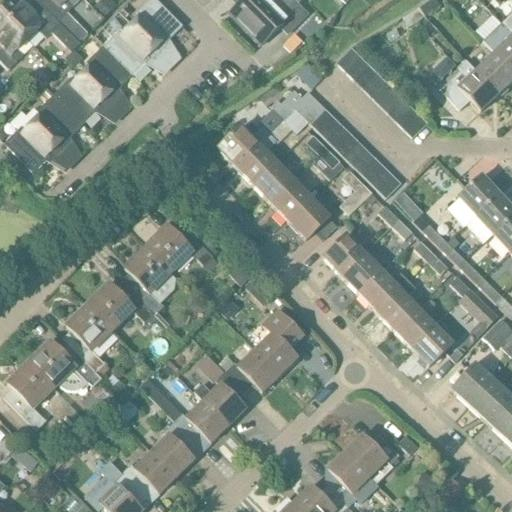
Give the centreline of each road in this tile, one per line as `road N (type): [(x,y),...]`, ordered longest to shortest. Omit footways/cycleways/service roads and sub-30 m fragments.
road 1 (residential): [(360,366),(192,171),(162,183),(0,335)]
road 2 (residential): [(175,0),(221,50),(62,194)]
road 3 (residential): [(511,510),(360,366)]
road 4 (residential): [(214,511),(360,366)]
